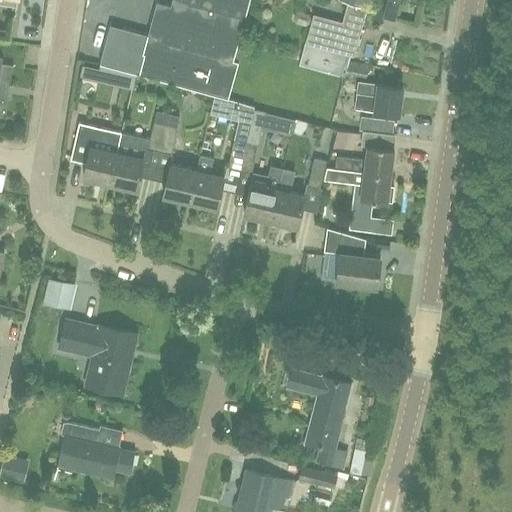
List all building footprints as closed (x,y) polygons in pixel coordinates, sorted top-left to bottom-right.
[(249,0),(171,0),(170,5),(156,1),(147,34),(110,24),(99,64),(228,98),(238,61),(233,60),(249,0)] [(348,0),(342,22),(313,14),(305,43),(353,56),(367,5),(371,6),(373,0),(388,0),(399,3),(399,0),(348,0)] [(0,111),(5,112),(7,96),(10,96),(11,86),(9,86),(12,65),(2,63),(3,57),(0,56),(0,111)] [(348,61),(345,74),(366,78),(370,65),(348,61)] [(79,75),(96,79),(98,69),(81,64),(79,75)] [(358,81),(356,93),(367,95),(365,110),(398,114),(402,86),(378,83),(358,81)] [(239,169),(253,109),(248,133),(236,131),(234,140),(234,139),(228,167),(239,169)] [(253,109),(239,169),(251,172),(261,128),(273,131),(277,115),(253,109)] [(396,134),(398,121),(385,119),(383,133),(396,134)] [(159,151),(165,123),(154,121),(148,148),(159,151)] [(165,123),(159,151),(171,154),(177,126),(165,123)] [(116,151),(120,135),(78,126),(71,158),(86,162),(83,176),(88,178),(87,181),(98,184),(99,180),(110,182),(117,151),(116,151)] [(336,156),(335,169),(352,171),(364,172),(390,176),(394,148),(387,147),(389,134),(363,130),(362,144),(367,145),(365,160),(336,156)] [(116,151),(117,151),(110,182),(136,188),(147,141),(120,135),(116,151)] [(300,174),(300,139),(286,140),(287,175),(300,174)] [(196,169),(189,201),(216,207),(224,175),(210,172),(214,157),(200,154),(196,169)] [(320,188),(326,161),(314,159),(308,185),(320,188)] [(189,201),(196,169),(170,163),(163,195),(189,201)] [(280,177),(281,177),(283,169),(270,166),(268,176),(254,173),(252,182),(251,182),(244,213),(270,219),(277,188),(278,188),(280,177)] [(335,181),(336,169),(335,169),(327,168),(324,180),(335,181)] [(353,197),(351,215),(349,228),(372,231),(373,218),(370,217),(372,200),(387,201),(390,176),(364,172),(360,198),(353,197)] [(278,188),(277,188),(270,219),(297,225),(304,194),(290,191),(292,179),(280,177),(278,188)] [(327,228),(324,251),(341,253),(337,281),(377,286),(380,257),(364,254),(366,239),(327,228)] [(56,299),(79,308),(86,291),(63,282),(56,299)] [(122,394),(137,333),(99,324),(99,327),(65,319),(58,348),(92,356),(85,385),(122,394)] [(343,466),(346,450),(334,447),(350,382),(292,368),(288,385),(318,393),(306,441),(320,445),(317,459),(343,466)] [(61,432),(65,434),(58,464),(114,477),(115,469),(130,473),(135,452),(120,449),(120,448),(97,442),(100,429),(68,422),(64,422),(61,432)] [(349,454),(347,466),(358,468),(361,457),(349,454)] [(28,460),(6,455),(1,479),(24,483),(28,460)] [(337,475),(302,466),(298,479),(337,489),(339,476),(337,475)] [(246,469),(235,511),(284,511),(292,480),(246,469)]
